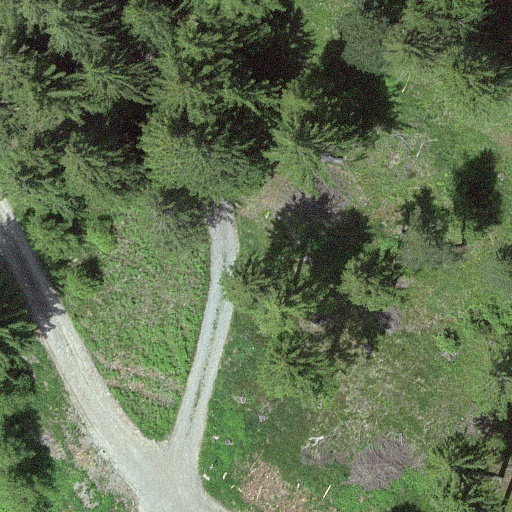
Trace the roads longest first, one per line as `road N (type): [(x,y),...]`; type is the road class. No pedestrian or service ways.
road 1 (track): [(128,0),(212,178),(219,329),(179,511)]
road 2 (track): [(162,511),(110,441),(0,210)]
